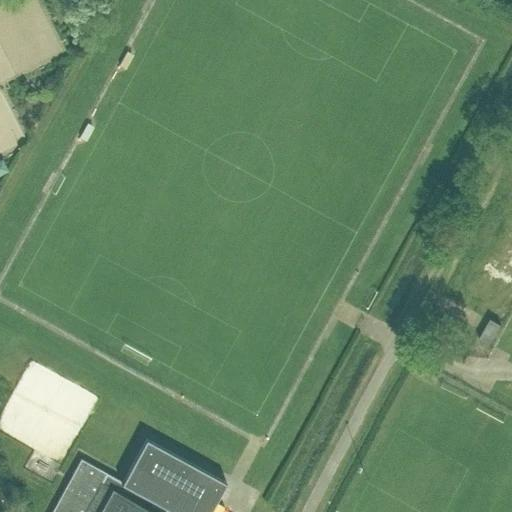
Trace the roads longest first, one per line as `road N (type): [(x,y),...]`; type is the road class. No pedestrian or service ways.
road 1 (track): [(398,341),(511,120)]
road 2 (residential): [(308,511),(398,341)]
